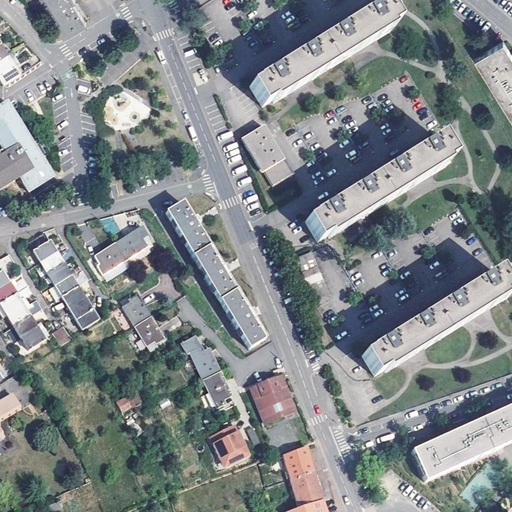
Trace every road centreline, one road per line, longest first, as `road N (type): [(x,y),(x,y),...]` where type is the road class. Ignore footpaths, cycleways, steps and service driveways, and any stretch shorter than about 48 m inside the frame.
road 1 (residential): [(511,385),(328,447)]
road 2 (tertiary): [(152,4),(222,180)]
road 3 (tertiary): [(222,180),(288,340)]
road 4 (residential): [(55,53),(69,79),(85,214)]
road 5 (residential): [(222,180),(85,214)]
road 6 (residential): [(288,340),(239,363),(180,300)]
